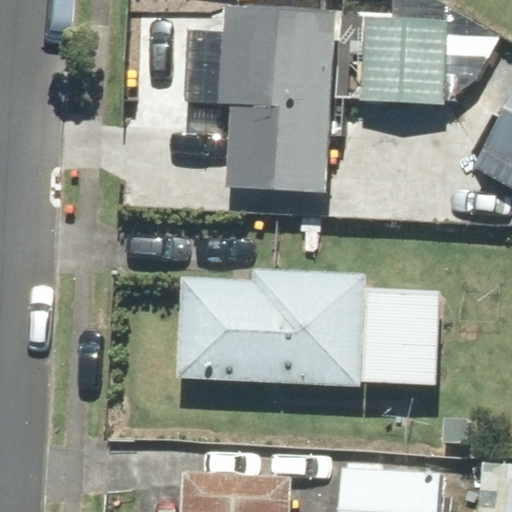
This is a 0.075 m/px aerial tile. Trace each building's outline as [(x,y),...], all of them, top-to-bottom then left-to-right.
[(347,10),(234,4),(229,104),(243,105),(239,188),(337,193),(347,10)] [(458,23),(372,18),(368,102),(454,106),(458,23)] [(511,126),(488,172),(511,185),(511,126)] [(376,289),(376,276),(260,270),(259,284),(195,281),(191,375),(446,387),(450,292),(376,289)] [(511,511),(511,464),(487,464),(486,511),(511,511)] [(446,511),(447,474),(347,472),(345,511),(446,511)] [(300,511),(303,481),(196,475),(194,511),(300,511)]
